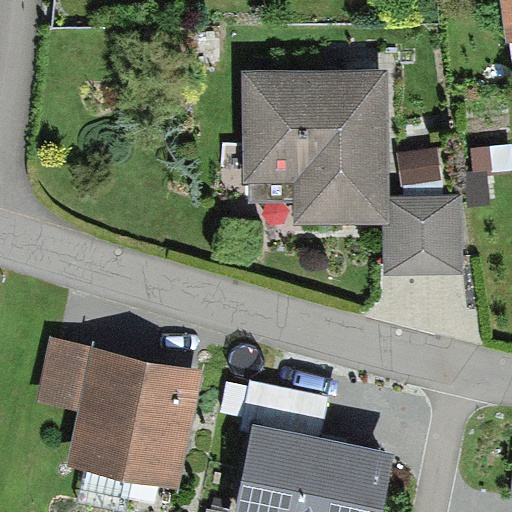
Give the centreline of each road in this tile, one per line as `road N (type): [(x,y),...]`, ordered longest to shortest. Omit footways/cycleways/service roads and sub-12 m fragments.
road 1 (residential): [(457,368),(0,239)]
road 2 (residential): [(457,368),(431,511)]
